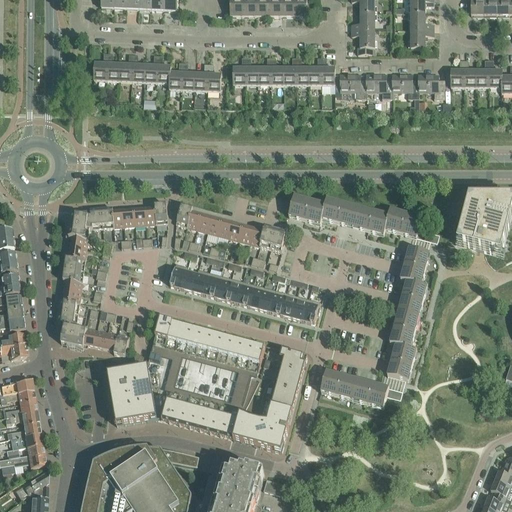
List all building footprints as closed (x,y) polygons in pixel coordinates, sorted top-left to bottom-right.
[(114,11),(114,0),(102,0),(102,11),(114,11)] [(127,12),(127,0),(114,0),(114,11),(127,12)] [(139,12),(139,0),(127,0),(127,12),(139,12)] [(152,13),(152,0),(139,0),(139,12),(152,13)] [(164,14),(164,0),(152,0),(152,13),(164,14)] [(178,0),(164,0),(164,14),(178,14),(178,0)] [(375,16),(375,0),(352,0),(352,4),(361,5),(361,16),(375,16)] [(426,16),(426,9),(433,9),(433,4),(434,4),(434,0),(411,0),(411,16),(426,16)] [(484,18),(484,0),(471,0),(471,18),(484,18)] [(497,18),(496,0),(484,0),(484,18),(497,18)] [(509,18),(509,4),(503,4),(503,0),(496,0),(497,18),(509,18)] [(269,19),(269,1),(256,2),(256,19),(269,19)] [(282,19),(282,1),(269,1),(269,19),(282,19)] [(294,19),(294,1),(282,1),(282,19),(294,19)] [(307,1),(294,1),(294,19),(307,19),(307,1)] [(244,19),(244,2),(231,2),(231,19),(244,19)] [(256,19),(256,2),(244,2),(244,19),(256,19)] [(375,34),(375,16),(361,16),(361,28),(352,28),(352,34),(375,34)] [(426,28),(426,16),(411,16),(411,34),(434,34),(434,28),(426,28)] [(375,58),(375,34),(352,34),(352,39),(361,39),(361,51),(358,51),(358,58),(375,58)] [(434,39),(434,34),(411,34),(411,51),(426,51),(426,40),(434,39)] [(107,84),(109,56),(104,56),(104,66),(95,66),(94,83),(107,84)] [(120,85),(121,67),(113,66),(113,56),(109,56),(107,84),(120,85)] [(132,86),(134,57),(129,57),(129,67),(121,67),(120,85),(132,86)] [(144,86),(146,68),(138,67),(138,58),(134,57),(132,86),(144,86)] [(157,87),(159,58),(154,58),(154,68),(146,68),(144,86),(157,87)] [(163,59),(159,58),(157,87),(171,88),(171,75),(171,69),(163,69),(163,59)] [(247,88),(247,61),(242,60),(242,71),(234,71),(234,88),(247,88)] [(259,88),(259,71),(251,71),(251,61),(247,61),(247,88),(259,88)] [(272,88),(272,61),(267,61),(267,71),(259,71),(259,88),(272,88)] [(284,88),(284,71),(276,71),(276,61),(272,61),(272,88),(284,88)] [(297,88),(297,61),(293,61),(293,71),(284,71),(284,88),(297,88)] [(310,88),(310,71),(302,71),(302,61),(297,61),(297,88),(310,88)] [(323,88),(323,61),(318,61),(318,71),(310,71),(310,88),(323,88)] [(335,88),(335,74),(335,71),(327,71),(327,61),(323,61),(323,88),(335,88)] [(465,91),(465,63),(460,63),(460,73),(451,73),(451,91),(465,91)] [(477,91),(477,73),(469,73),(469,63),(465,63),(465,91),(477,91)] [(490,91),(490,63),(485,63),(485,73),(477,73),(477,91),(490,91)] [(494,63),(490,63),(490,91),(502,91),(502,79),(503,79),(503,73),(494,73),(494,63)] [(183,93),(184,65),(180,65),(179,75),(171,75),(171,88),(170,93),(183,93)] [(195,94),(196,76),(188,76),(189,66),(184,65),(183,93),(195,94)] [(208,95),(210,67),(205,66),(204,76),(196,76),(195,94),(208,95)] [(214,67),(210,67),(208,95),(221,95),(222,77),(213,77),(214,67)] [(511,97),(511,69),(510,69),(510,79),(503,79),(502,79),(502,91),(502,98),(511,97)] [(341,78),(341,88),(341,96),(356,96),(356,103),(367,103),(367,95),(367,83),(361,83),(361,78),(341,78)] [(367,78),(367,83),(367,95),(382,95),(382,103),(393,103),(393,95),(393,83),(387,83),(387,78),(367,78)] [(393,78),(393,83),(393,95),(408,95),(408,103),(419,102),(419,95),(419,83),(413,83),(413,78),(393,78)] [(419,78),(419,83),(419,95),(434,95),(434,102),(445,103),(446,83),(439,83),(439,78),(419,78)] [(324,215),(326,207),(295,199),(289,219),(313,226),(314,222),(321,225),(320,228),(321,228),(323,219),(324,216),(324,215)] [(353,230),(359,210),(327,202),(326,207),(324,215),(324,216),(323,219),(330,221),(330,224),(353,230)] [(511,202),(470,203),(458,247),(502,259),(505,246),(511,245),(511,202)] [(155,208),(155,211),(156,211),(157,228),(168,227),(167,207),(155,208)] [(192,214),(193,211),(182,208),(177,228),(187,230),(192,214)] [(387,226),(389,218),(359,210),(353,230),(377,237),(378,234),(385,236),(384,239),(387,230),(388,226),(387,226)] [(112,214),(113,214),(113,211),(91,213),(91,215),(92,232),(114,231),(112,214)] [(156,211),(155,211),(145,212),(146,228),(157,228),(156,211)] [(135,229),(134,212),(124,213),(125,230),(135,229)] [(146,228),(145,212),(134,212),(135,229),(146,228)] [(391,212),(389,218),(387,226),(388,226),(387,230),(394,232),(393,235),(417,241),(438,247),(440,239),(419,233),(422,221),(391,212)] [(125,230),(124,213),(113,214),(112,214),(114,231),(125,230)] [(198,233),(202,217),(192,214),(187,230),(198,233)] [(90,232),(92,232),(91,215),(84,215),(83,219),(72,217),(71,226),(68,226),(66,240),(72,241),(89,243),(90,232)] [(209,236),(213,220),(202,217),(198,233),(209,236)] [(219,239),(223,223),(213,220),(209,236),(219,239)] [(229,241),(233,225),(223,223),(219,239),(229,241)] [(240,244),(244,228),(233,225),(229,241),(240,244)] [(250,247),(254,231),(244,228),(240,244),(250,247)] [(271,252),(277,231),(275,230),(274,233),(265,231),(265,234),(261,250),(271,252)] [(0,242),(13,241),(13,234),(9,232),(0,231),(0,242)] [(265,234),(254,231),(250,247),(261,250),(265,234)] [(288,234),(277,231),(271,252),(282,255),(288,234)] [(0,252),(15,251),(13,241),(0,242),(0,252)] [(87,253),(89,243),(72,241),(71,251),(87,253)] [(148,249),(147,241),(143,242),(143,241),(137,241),(137,250),(148,249)] [(214,258),(216,251),(211,249),(210,253),(209,252),(209,251),(205,250),(203,255),(214,258)] [(86,263),(87,253),(71,251),(69,261),(86,263)] [(401,283),(407,284),(415,286),(416,285),(422,287),(430,257),(410,251),(401,283)] [(0,266),(16,264),(15,255),(0,256),(0,266)] [(86,263),(69,261),(66,261),(65,272),(84,274),(86,263)] [(17,274),(16,264),(0,266),(0,272),(1,272),(1,276),(17,274)] [(173,280),(171,289),(182,292),(187,275),(189,270),(177,267),(175,271),(174,271),(171,280),(173,280)] [(83,285),(84,274),(65,272),(63,283),(67,283),(83,285)] [(198,277),(193,295),(204,298),(210,276),(199,273),(197,277),(198,277)] [(187,275),(182,292),(193,295),(198,277),(197,277),(187,275)] [(210,276),(204,298),(215,301),(221,279),(210,276)] [(0,289),(19,287),(18,277),(1,279),(2,283),(0,283),(0,289)] [(221,279),(215,301),(226,304),(232,282),(221,279)] [(232,282),(226,304),(237,306),(243,285),(232,282)] [(81,296),(83,285),(67,283),(65,294),(81,296)] [(429,288),(422,287),(416,285),(415,286),(407,284),(399,315),(420,320),(429,288)] [(243,285),(237,306),(248,309),(254,287),(243,285)] [(20,296),(19,287),(0,289),(0,295),(3,295),(3,298),(20,296)] [(254,287),(248,309),(259,312),(265,290),(254,287)] [(265,290),(259,312),(270,315),(276,293),(265,290)] [(276,293),(270,315),(281,318),(287,296),(276,293)] [(80,306),(81,296),(65,294),(64,304),(80,306)] [(287,296),(281,318),(292,321),(298,299),(287,296)] [(20,298),(0,300),(0,307),(6,307),(7,313),(22,312),(20,298)] [(298,299),(292,321),(303,324),(309,302),(298,299)] [(309,302),(303,324),(315,327),(317,318),(319,319),(321,310),(319,310),(321,305),(309,302)] [(80,306),(64,304),(61,303),(59,315),(78,317),(80,306)] [(0,324),(23,322),(22,312),(7,313),(7,317),(0,317),(0,324)] [(76,328),(78,317),(59,315),(58,326),(61,326),(76,328)] [(412,351),(420,320),(399,315),(390,346),(396,348),(404,350),(404,349),(412,351)] [(266,349),(160,320),(147,370),(108,377),(117,428),(163,421),(162,421),(163,422),(163,423),(234,442),(233,442),(282,456),(308,360),(283,353),(266,349)] [(25,332),(23,322),(0,324),(0,331),(9,330),(10,334),(25,332)] [(83,347),(87,331),(76,328),(61,326),(60,334),(64,335),(61,346),(70,347),(70,350),(83,353),(85,347),(83,347)] [(94,349),(98,333),(87,331),(83,347),(85,347),(94,349)] [(105,352),(108,335),(98,333),(94,349),(105,352)] [(115,354),(119,337),(108,335),(105,352),(115,354)] [(27,347),(25,336),(8,338),(8,343),(0,343),(0,350),(27,347)] [(126,359),(130,340),(119,337),(115,354),(114,357),(126,359)] [(28,356),(27,347),(0,350),(0,356),(1,356),(1,357),(10,356),(10,363),(25,360),(28,356)] [(417,353),(412,351),(404,349),(404,350),(396,348),(388,379),(408,384),(417,353)] [(327,374),(321,395),(345,401),(346,398),(353,400),(352,403),(353,403),(358,383),(327,374)] [(403,395),(358,383),(353,403),(354,400),(361,402),(360,405),(384,411),(387,399),(401,403),(403,395)] [(28,384),(1,390),(2,395),(3,399),(18,396),(18,397),(34,395),(33,386),(28,384)] [(36,404),(34,395),(18,397),(18,396),(3,399),(4,405),(19,402),(20,406),(20,407),(36,404)] [(38,415),(36,405),(36,404),(20,407),(20,408),(21,412),(6,415),(7,420),(38,415)] [(39,426),(38,415),(7,420),(7,422),(6,423),(6,427),(23,424),(24,429),(39,426)] [(41,437),(40,427),(39,426),(24,429),(24,434),(7,437),(8,443),(10,442),(41,437)] [(43,448),(41,437),(10,442),(11,449),(26,446),(27,450),(27,451),(43,448)] [(45,458),(43,449),(43,448),(27,451),(28,455),(28,459),(20,460),(19,452),(7,454),(8,462),(0,463),(0,469),(0,470),(2,470),(14,467),(14,464),(45,458)] [(162,452),(158,451),(150,451),(142,452),(140,452),(133,453),(126,454),(120,456),(113,458),(107,460),(100,463),(94,467),(91,481),(87,495),(84,510),(83,511),(189,511),(192,498),(171,466),(198,472),(200,461),(196,460),(189,458),(182,456),(174,454),(167,453),(162,452)] [(46,468),(45,458),(14,464),(14,467),(14,470),(30,467),(31,471),(46,468)] [(511,459),(507,461),(503,471),(511,475),(511,459)] [(15,476),(14,470),(14,467),(2,470),(3,478),(15,476)] [(253,505),(259,487),(262,488),(265,477),(248,472),(247,473),(242,471),(241,474),(233,472),(231,478),(227,477),(224,488),(221,487),(219,495),(222,496),(219,507),(216,506),(213,511),(254,511),(256,506),(253,505)] [(511,475),(503,471),(502,475),(499,474),(495,484),(511,490),(511,475)] [(28,499),(49,486),(49,474),(40,480),(18,493),(24,502),(28,499)] [(270,495),(273,483),(267,482),(264,493),(270,495)] [(275,496),(278,485),(273,483),(270,495),(275,496)] [(511,490),(495,484),(491,494),(493,495),(492,498),(506,503),(509,494),(511,495),(511,490)] [(281,498),(288,491),(285,488),(286,487),(278,485),(275,496),(281,498)] [(47,511),(49,486),(28,499),(30,502),(32,502),(31,511),(47,511)] [(290,493),(288,491),(281,498),(283,503),(294,499),(292,492),(290,493)] [(12,499),(9,494),(0,499),(0,505),(4,503),(5,504),(12,499)] [(502,511),(506,503),(492,498),(491,501),(489,500),(485,510),(489,511),(502,511)] [(297,504),(294,499),(283,503),(286,509),(297,504)]
